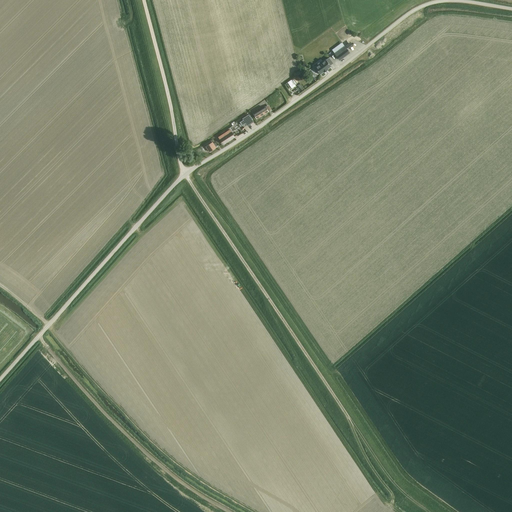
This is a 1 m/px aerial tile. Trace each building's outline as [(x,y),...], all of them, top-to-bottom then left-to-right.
[(349,53),(345,46),(335,53),(339,60),(349,53)] [(333,63),(329,58),(326,60),(323,62),(322,60),(318,64),(319,65),(315,67),(320,74),(323,72),(324,72),(328,69),(327,69),(331,66),(330,65),(333,63)] [(296,77),(292,80),(296,86),(301,83),(296,77)] [(253,114),(254,115),(256,119),(268,111),(265,106),(261,109),(259,107),(256,109),(258,111),(253,114)] [(249,114),(242,118),(247,126),(253,122),(249,114)] [(229,130),(218,137),(223,144),(234,137),(229,130)] [(212,142),(205,147),(209,152),(216,147),(213,143),(212,142)] [(67,319),(71,313),(66,311),(63,316),(67,319)]
